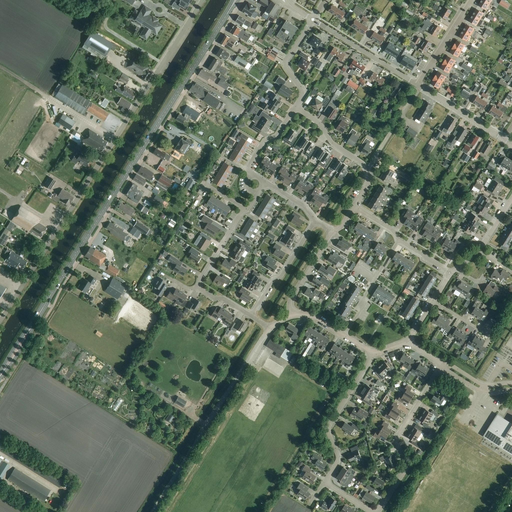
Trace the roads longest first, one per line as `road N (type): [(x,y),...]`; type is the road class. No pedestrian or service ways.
road 1 (primary): [(0,376),(228,11)]
road 2 (unclassified): [(0,320),(202,0)]
road 3 (unclassified): [(152,511),(269,328)]
road 4 (residential): [(377,511),(407,463),(397,438),(442,364)]
road 5 (residential): [(324,482),(336,459),(329,423),(373,353)]
road 6 (residential): [(354,206),(366,168),(295,106)]
road 7 (unclassified): [(416,84),(312,19)]
